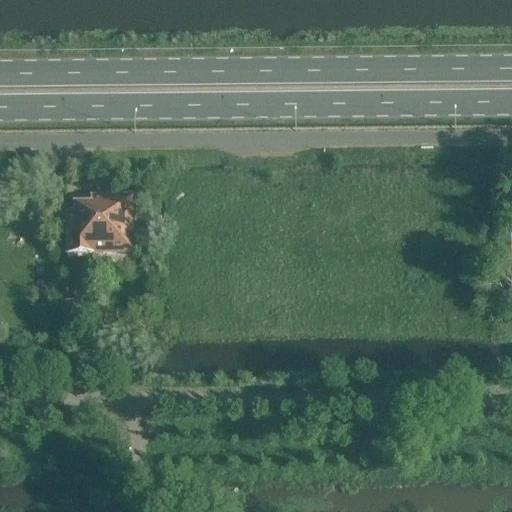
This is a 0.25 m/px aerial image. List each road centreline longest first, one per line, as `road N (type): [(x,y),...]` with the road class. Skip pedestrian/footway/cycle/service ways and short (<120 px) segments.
road 1 (primary): [(0,106),(511,100)]
road 2 (primary): [(511,68),(0,73)]
